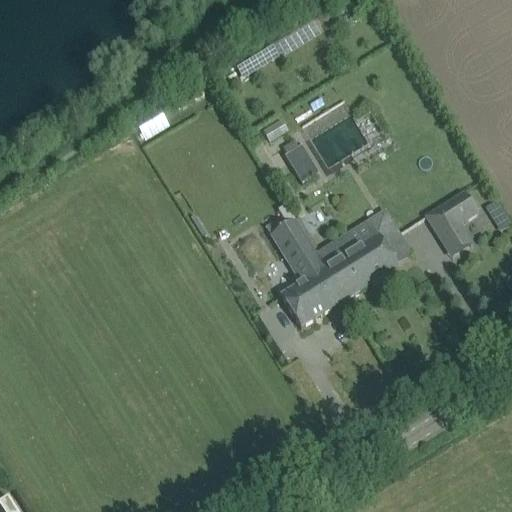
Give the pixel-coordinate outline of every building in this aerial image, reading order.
[(294,143),(283,150),(288,157),(285,159),(303,187),(319,177),(302,149),(299,151),(294,143)] [(465,195),(427,220),(439,240),(459,228),(471,248),(472,247),(460,227),(478,216),(465,195)] [(493,222),(504,216),(497,204),(496,204),(486,210),(493,222)] [(290,214),(266,229),(291,270),(295,267),(305,284),(281,299),(291,314),(301,331),(341,306),(312,259),(316,257),(313,251),(303,236),(295,222),(290,214)] [(316,257),(312,259),(341,306),(398,271),(397,268),(378,238),(353,254),(344,239),(329,249),(316,257)] [(16,511),(8,498),(0,503),(0,508),(2,511),(16,511)]
